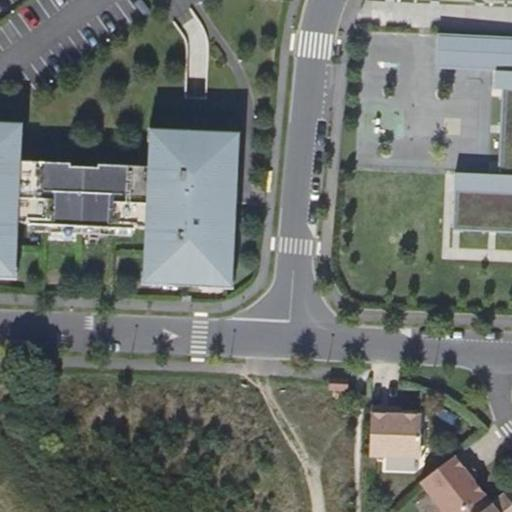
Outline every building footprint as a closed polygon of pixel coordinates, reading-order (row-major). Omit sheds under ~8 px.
[(511,39),(437,37),(435,71),(497,73),(495,88),(505,89),(502,179),(454,176),(453,233),(511,236),(511,39)] [(18,124),(0,123),(0,278),(12,279),(14,226),(141,231),(138,288),(232,292),(239,131),(147,127),(145,168),(16,162),(18,124)] [(347,382),(328,382),(328,393),(346,393),(347,382)] [(386,411),(370,410),(369,457),(420,458),(420,419),(399,418),(386,418),(386,411)] [(469,467),(459,454),(419,484),(440,511),(483,511),(490,506),(471,481),(463,471),(469,467)] [(476,477),(469,467),(463,471),(471,481),(476,477)] [(483,511),(511,511),(511,507),(503,496),(490,506),(483,511)]
